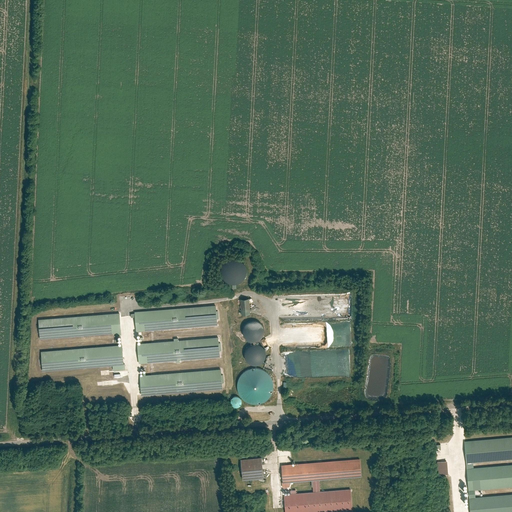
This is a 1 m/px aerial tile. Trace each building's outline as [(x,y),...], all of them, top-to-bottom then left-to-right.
[(222,278),(224,281),(228,283),(232,283),(236,282),(240,280),(243,277),(245,273),(245,269),(244,265),(241,262),(238,259),(234,258),(230,258),(226,259),(223,262),(220,266),(219,270),(220,274),(222,278)] [(239,299),(240,314),(249,313),(248,298),(239,299)] [(214,304),(133,311),(135,331),(216,325),(216,318),(218,318),(218,310),(215,310),(214,304)] [(38,339),(115,333),(115,335),(120,335),(118,312),(37,319),(38,339)] [(243,323),(241,327),(241,331),(242,335),(245,339),(249,341),(253,341),(257,340),(260,337),(262,333),(262,329),(261,325),(258,322),(254,320),(250,319),(246,321),(243,323)] [(218,342),(217,337),(177,340),(177,338),(172,338),(173,340),(136,343),(138,363),(174,360),(174,362),(180,362),(180,360),(219,357),(219,350),(221,350),(221,342),(218,342)] [(245,347),(243,351),(242,355),(244,359),(246,363),(250,364),(255,365),(259,363),(262,361),(264,357),(264,353),(263,349),(260,345),(256,343),(252,343),(248,344),(245,347)] [(39,351),(41,371),(112,365),(123,364),(123,363),(121,344),(39,351)] [(239,393),(242,397),(245,400),(249,402),(254,403),(259,403),(263,401),(267,399),(270,395),(273,391),(273,386),(273,382),(272,377),(269,373),(266,370),(261,368),(257,367),(252,367),(247,369),(244,371),(240,375),(238,379),(237,384),(238,388),(239,393)] [(220,374),(220,368),(145,374),(144,372),(142,372),(142,375),(138,375),(140,395),(222,389),(221,383),(224,382),(223,374),(220,374)] [(235,396),(232,397),(231,400),(231,402),(232,405),(235,407),(238,407),(240,405),(242,403),(242,400),(240,397),(238,396),(235,396)] [(511,436),(463,441),(465,465),(472,465),(472,462),(511,458),(511,436)] [(239,458),(241,479),(262,478),(260,456),(239,458)] [(359,458),(280,464),(282,487),(289,486),(289,482),(311,480),(319,480),(360,476),(359,458)] [(446,460),(436,461),(437,474),(447,473),(446,460)] [(511,463),(473,467),(472,465),(465,465),(468,494),(474,493),(474,490),(511,486),(511,463)] [(319,480),(311,480),(312,491),(319,491),(319,480)] [(295,489),(289,489),(290,493),(283,494),(284,511),(335,511),(351,511),(350,488),(319,491),(312,491),(295,492),(295,489)] [(511,511),(511,493),(474,497),(474,493),(468,494),(469,511),(511,511)]
